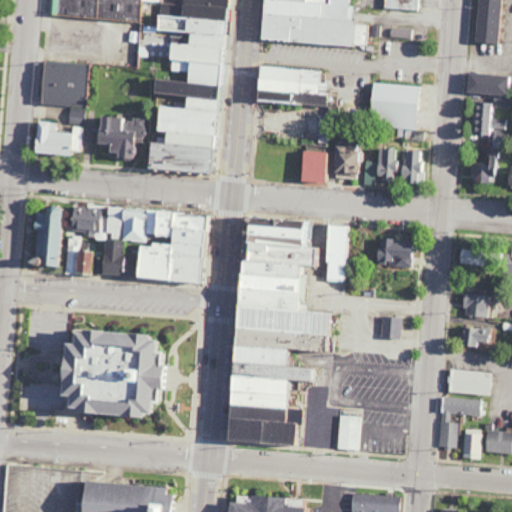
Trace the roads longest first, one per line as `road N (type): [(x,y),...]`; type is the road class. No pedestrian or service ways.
road 1 (residential): [(205,511),(250,0)]
road 2 (residential): [(417,511),(458,0)]
road 3 (residential): [(0,364),(32,0)]
road 4 (residential): [(511,481),(209,459)]
road 5 (residential): [(511,214),(234,190)]
road 6 (residential): [(234,190),(0,172)]
road 7 (residential): [(224,302),(7,287)]
road 8 (residential): [(209,459),(0,441)]
